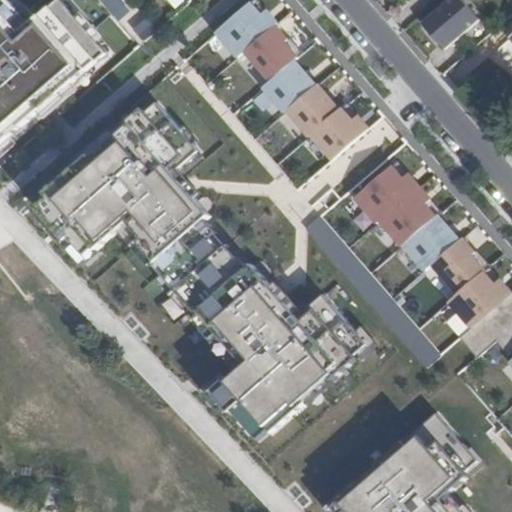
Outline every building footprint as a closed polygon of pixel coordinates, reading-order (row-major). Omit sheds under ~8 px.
[(0,0),(0,149),(46,109),(50,106),(54,102),(109,54),(61,1),(32,26),(9,0),(0,0)] [(120,0),(100,0),(119,21),(131,11),(120,0)] [(463,0),(448,0),(423,22),(433,34),(446,48),(480,19),(463,0)] [(277,26),(279,24),(273,16),(268,11),(263,15),(252,3),(217,33),(240,58),(246,52),(274,28),(277,26)] [(135,30),(146,42),(158,31),(148,19),(135,30)] [(287,38),(277,26),(274,28),(246,52),(272,82),(296,61),(299,58),(286,43),(289,40),(287,38)] [(308,75),(296,61),(272,82),(264,88),(287,114),(289,112),(318,86),(308,75)] [(320,85),(318,86),(289,112),(311,137),(312,136),(342,110),(330,97),(320,85)] [(370,346),(326,295),(300,318),(255,265),(251,269),(241,258),(236,263),(227,253),(219,244),(215,239),(220,234),(208,220),(212,217),(176,175),(201,152),(159,104),(148,113),(145,109),(117,133),(119,137),(94,159),(91,156),(46,195),(50,199),(38,210),(65,241),(69,237),(87,258),(96,250),(98,252),(125,226),(129,223),(143,239),(139,242),(156,262),(154,265),(200,318),(203,316),(247,366),(232,381),(230,379),(213,393),(232,414),(234,412),(260,442),(271,432),(273,435),(309,404),(306,401),(331,380),(333,383),(360,359),(358,356),(370,346)] [(343,109),(342,110),(312,136),(334,161),(371,129),(364,122),(360,116),(354,121),(343,109)] [(327,168),(306,141),(281,161),(302,188),(327,168)] [(357,199),(379,224),(382,222),(416,192),(421,187),(414,179),(410,174),(405,179),(394,167),(357,199)] [(429,196),(421,187),(416,192),(382,222),(404,247),(405,246),(438,217),(427,205),(433,200),(429,196)] [(448,225),(440,216),(438,217),(405,246),(427,272),(434,265),(461,241),(462,241),(448,225)] [(350,249),(323,217),(309,229),(429,366),(442,354),(420,329),(395,300),(372,274),(350,249)] [(143,239),(129,223),(125,226),(139,242),(143,239)] [(241,258),(220,234),(215,239),(219,244),(227,253),(236,263),(241,258)] [(462,241),(461,241),(434,265),(460,295),(486,272),(487,271),(480,263),(474,256),(477,253),(464,239),(462,241)] [(496,284),(486,272),(460,295),(451,302),(473,328),(508,298),(511,293),(511,291),(505,283),(502,280),(496,284)] [(511,293),(508,298),(473,328),(461,338),(479,359),(498,342),(509,355),(511,352),(511,293)] [(333,383),(331,380),(306,401),(309,404),(333,383)] [(458,436),(438,413),(405,443),(404,441),(376,466),(379,469),(361,484),(359,481),(358,481),(326,509),(328,511),(463,511),(449,495),(471,476),(467,472),(480,461),(465,444),(459,449),(453,441),(458,436)] [(465,444),(458,436),(453,441),(459,449),(465,444)] [(379,469),(376,466),(359,481),(361,484),(379,469)]
